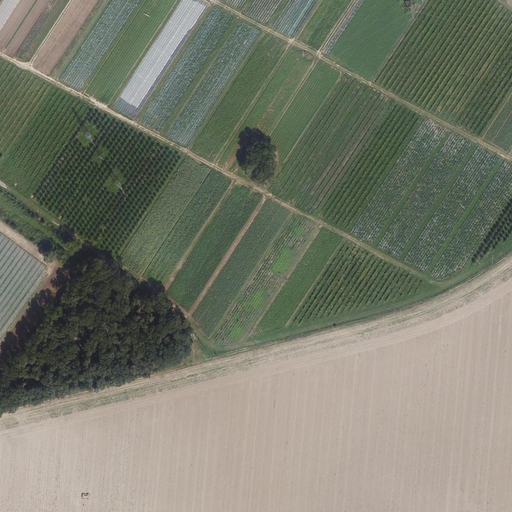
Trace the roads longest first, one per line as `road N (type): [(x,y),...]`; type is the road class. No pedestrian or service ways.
road 1 (track): [(511,254),(397,313),(0,410)]
road 2 (track): [(0,55),(423,280)]
road 3 (track): [(511,158),(206,0)]
